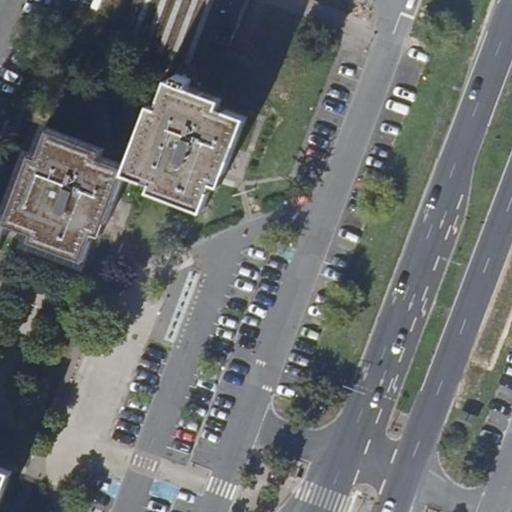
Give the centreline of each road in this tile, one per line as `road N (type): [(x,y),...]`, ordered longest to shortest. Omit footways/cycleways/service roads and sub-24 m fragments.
road 1 (primary): [(511,20),(344,459)]
road 2 (residential): [(241,422),(405,0)]
road 3 (primary): [(399,481),(511,182)]
